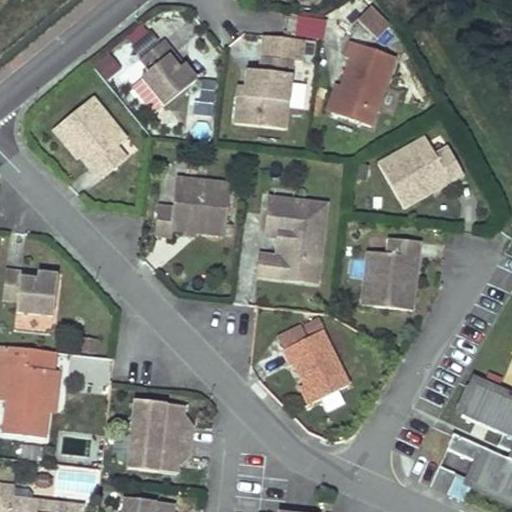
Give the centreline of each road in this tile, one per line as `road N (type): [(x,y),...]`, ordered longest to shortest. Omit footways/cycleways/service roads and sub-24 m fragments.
road 1 (residential): [(0,151),(253,416),(299,454),(353,482)]
road 2 (residential): [(353,482),(475,261)]
road 3 (residential): [(0,100),(121,0)]
